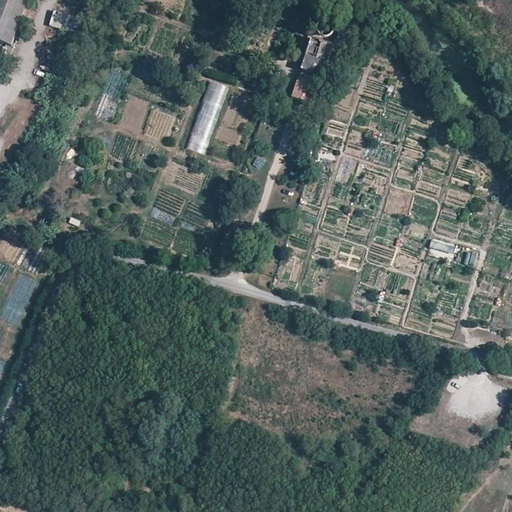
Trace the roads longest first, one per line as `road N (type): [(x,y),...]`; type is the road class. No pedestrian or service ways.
road 1 (unclassified): [(0,423),(66,272),(104,255),(511,372)]
road 2 (track): [(230,287),(289,124)]
